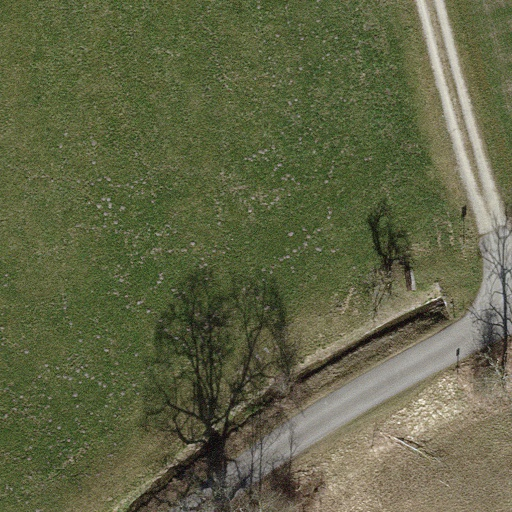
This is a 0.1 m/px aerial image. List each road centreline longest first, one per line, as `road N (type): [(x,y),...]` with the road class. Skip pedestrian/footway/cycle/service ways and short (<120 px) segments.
road 1 (unclassified): [(511,320),(309,432),(205,511)]
road 2 (track): [(511,275),(479,207),(427,0)]
